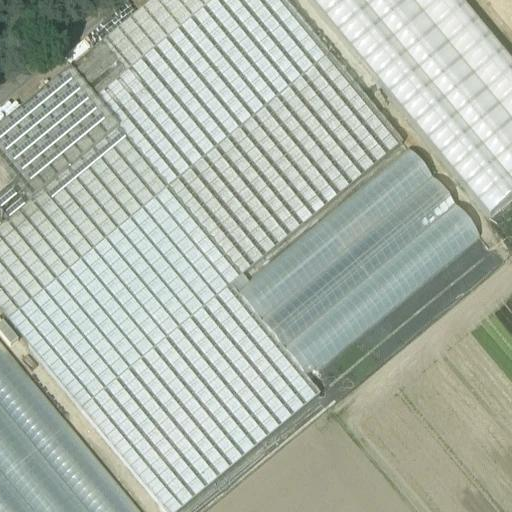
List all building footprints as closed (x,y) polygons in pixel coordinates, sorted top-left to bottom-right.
[(7,223),(0,228),(0,315),(80,413),(241,280),(402,147),(280,0),(275,0),(118,131),(7,223)] [(155,0),(68,72),(118,131),(275,0),(155,0)] [(511,198),(511,69),(454,0),(306,0),(488,218),(511,198)] [(68,72),(0,129),(0,166),(14,184),(0,195),(0,215),(7,223),(118,131),(68,72)] [(241,280),(80,413),(162,511),(181,511),(319,398),(304,380),(316,370),(318,372),(478,239),(407,153),(246,286),(241,280)] [(453,279),(460,290),(496,269),(485,251),(473,258),(471,254),(453,265),(459,275),(453,279)] [(383,339),(392,350),(450,304),(440,290),(412,312),(414,315),(383,339)] [(136,511),(0,346),(0,511),(136,511)]
